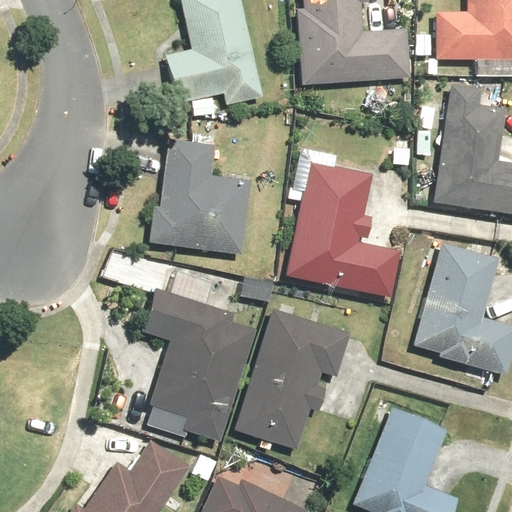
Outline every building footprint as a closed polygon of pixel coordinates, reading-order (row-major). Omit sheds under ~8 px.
[(259,92),(237,0),(178,0),(189,46),(161,53),(172,103),(222,92),(224,100),(259,92)] [(299,0),(300,5),(291,5),(296,82),(407,75),(404,26),(359,29),(357,0),(360,0),(299,0)] [(511,0),(463,0),(463,9),(430,9),(430,57),(511,57),(511,0)] [(480,86),(447,81),(429,201),(511,213),(511,160),(496,158),(504,106),(478,102),(480,86)] [(212,142),(165,136),(157,204),(149,203),(144,237),(241,249),(250,178),(209,173),(212,142)] [(370,172),(306,158),(281,272),(389,295),(399,249),(356,239),(357,234),(364,236),(368,215),(361,213),(370,172)] [(497,256),(439,240),(410,343),(436,350),(434,357),(501,376),(511,337),(511,324),(480,316),(497,256)] [(241,274),(238,293),(267,298),(270,279),(241,274)] [(216,437),(251,327),(230,320),(232,312),(149,285),(136,327),(168,337),(140,423),(181,436),(184,427),(216,437)] [(348,330),(270,306),(231,428),(295,448),(308,407),(314,408),(321,384),(316,383),(320,370),(334,375),(348,330)] [(443,427),(388,405),(348,502),(371,511),(449,511),(455,497),(421,483),(443,427)] [(155,511),(185,465),(144,440),(126,468),(113,459),(82,507),(72,501),(65,511),(155,511)] [(216,457),(197,449),(187,469),(206,478),(216,457)] [(302,511),(304,508),(237,477),(234,484),(215,475),(197,511),(302,511)]
